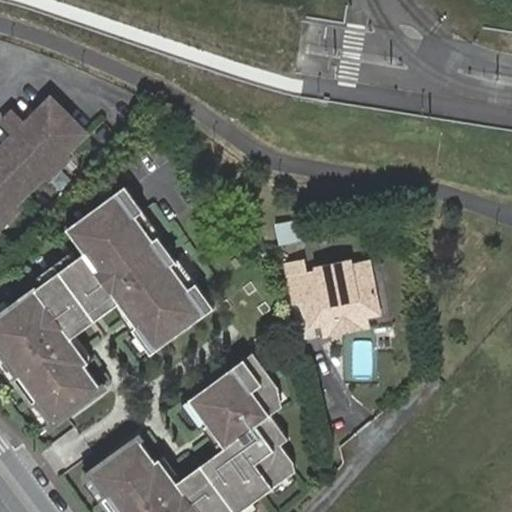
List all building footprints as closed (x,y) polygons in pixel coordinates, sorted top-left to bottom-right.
[(0,210),(2,213),(13,202),(43,172),(43,166),(57,151),(63,153),(86,130),(48,95),(35,109),(42,116),(6,151),(0,145),(0,210)] [(0,116),(0,120),(12,132),(24,119),(10,105),(0,116)] [(12,132),(0,143),(0,145),(6,151),(42,116),(35,109),(24,119),(12,132)] [(69,159),(63,153),(57,151),(43,166),(43,172),(50,178),(69,159)] [(102,208),(124,186),(103,165),(50,217),(71,238),(74,236),(65,227),(93,199),(102,208)] [(102,389),(96,380),(84,364),(87,362),(70,337),(117,303),(134,327),(131,330),(136,336),(149,354),(212,307),(189,276),(177,258),(174,261),(163,246),(157,238),(160,235),(133,199),(124,187),(115,196),(102,208),(74,236),(72,238),(66,244),(0,309),(0,353),(16,376),(13,378),(31,404),(35,401),(53,425),(61,418),(102,389)] [(74,236),(102,208),(93,199),(65,227),(74,236)] [(0,226),(19,208),(13,202),(2,213),(0,210),(0,226)] [(301,223),(305,243),(313,241),(310,222),(301,223)] [(280,227),(283,247),(305,243),(301,223),(280,227)] [(288,273),(295,309),(313,305),(317,322),(329,320),(331,328),(359,323),(360,327),(380,323),(370,272),(310,283),(307,269),(288,273)] [(329,320),(317,322),(319,337),(332,334),(334,342),(362,337),(360,327),(359,323),(331,328),(329,320)] [(270,377),(252,352),(187,399),(223,448),(176,482),(158,458),(154,461),(137,436),(87,472),(105,497),(102,499),(110,511),(239,511),(298,469),(280,444),(287,439),(269,415),(279,408),(261,384),(270,377)]
